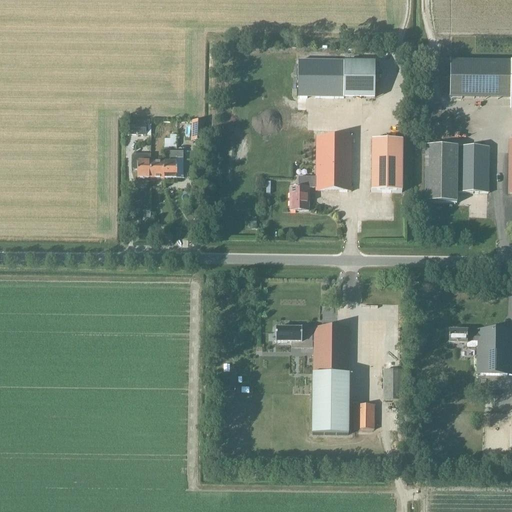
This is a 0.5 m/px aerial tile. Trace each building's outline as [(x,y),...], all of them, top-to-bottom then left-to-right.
[(298,62),(298,98),(374,99),(374,63),(298,62)] [(449,99),(510,100),(510,99),(510,62),(450,62),(449,99)] [(453,101),(450,114),(481,120),(482,113),(483,113),(484,106),(453,101)] [(146,126),(146,120),(136,120),(136,126),(129,125),(129,136),(146,137),(146,126)] [(192,122),(192,142),(203,142),(204,122),(192,122)] [(351,192),(352,139),(316,138),(316,178),(298,177),(298,188),(290,188),(290,211),(308,212),(309,188),(316,189),(316,192),(351,192)] [(402,141),(371,141),(371,192),(402,192),(402,141)] [(426,147),(425,203),(457,204),(457,148),(426,147)] [(488,194),(489,148),(458,147),(458,193),(488,194)] [(164,179),(177,179),(177,159),(183,159),(183,153),(170,153),(170,163),(164,163),(164,179)] [(151,163),(151,155),(134,155),(133,171),(137,171),(137,179),(151,179),(151,163)] [(164,163),(163,163),(163,157),(158,157),(158,163),(151,163),(151,179),(164,179),(164,163)] [(349,374),(349,329),(314,329),(314,333),(306,333),(306,334),(302,334),(302,331),(276,330),(275,345),(292,345),(292,349),(301,349),(301,345),(302,345),(302,344),(314,344),(313,374),(349,374)] [(511,376),(511,366),(511,331),(477,331),(477,334),(467,334),(467,332),(449,331),(449,344),(467,345),(467,343),(477,343),(476,375),(511,376)] [(383,371),(383,401),(402,401),(402,371),(383,371)] [(374,431),(374,406),(353,406),(353,430),(374,431)]
